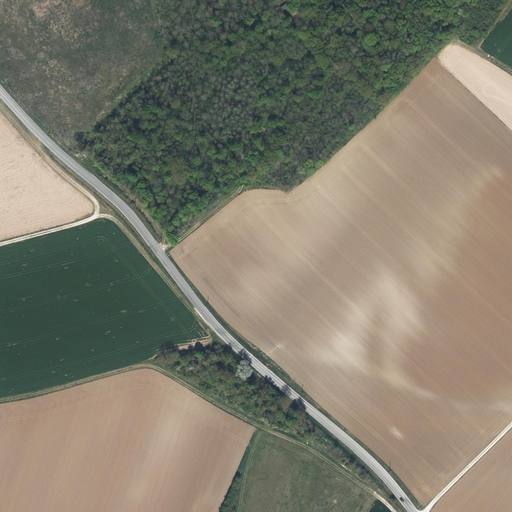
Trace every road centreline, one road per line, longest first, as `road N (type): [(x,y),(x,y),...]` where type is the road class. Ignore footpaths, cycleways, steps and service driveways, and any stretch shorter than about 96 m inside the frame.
road 1 (tertiary): [(413,511),(381,471),(221,330),(131,212),(42,138),(0,89)]
road 2 (track): [(0,398),(146,364),(301,443),(395,511)]
road 3 (track): [(0,105),(97,207),(95,216),(0,243)]
road 4 (track): [(209,316),(191,309),(119,223),(95,216)]
road 5 (track): [(422,511),(511,424)]
